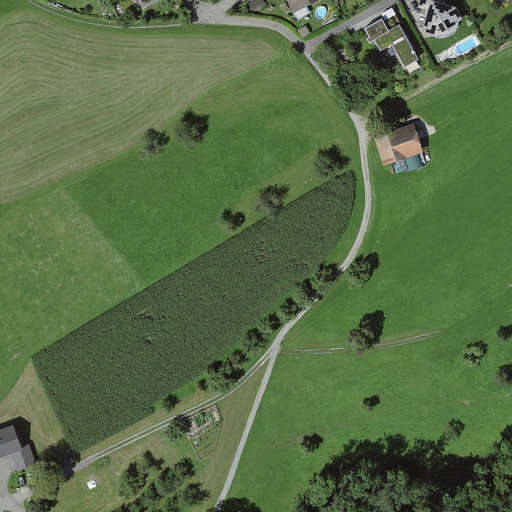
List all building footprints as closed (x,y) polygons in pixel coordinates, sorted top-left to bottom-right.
[(135,0),(141,10),(158,0),(135,0)] [(254,11),(266,4),(263,0),(255,0),(250,3),(254,11)] [(306,6),(317,0),(287,0),(297,18),(309,12),(306,6)] [(460,24),(464,21),(456,8),(434,2),(437,0),(420,0),(419,8),(426,10),(425,16),(428,16),(423,33),(438,38),(445,37),(447,40),(457,35),(456,32),(460,24)] [(381,13),(385,20),(396,13),(392,6),(381,13)] [(405,66),(419,59),(399,24),(389,30),(382,18),(365,27),(369,36),(367,37),(370,42),(374,39),(380,49),(392,43),(405,66)] [(379,116),(384,127),(398,120),(393,110),(379,116)] [(385,168),(425,154),(415,126),(403,130),(401,124),(373,134),(385,168)] [(12,423),(0,427),(0,456),(11,452),(18,472),(37,466),(30,445),(21,448),(12,423)] [(64,482),(78,507),(102,493),(91,474),(83,478),(80,473),(64,482)] [(98,478),(104,488),(112,484),(107,473),(98,478)]
